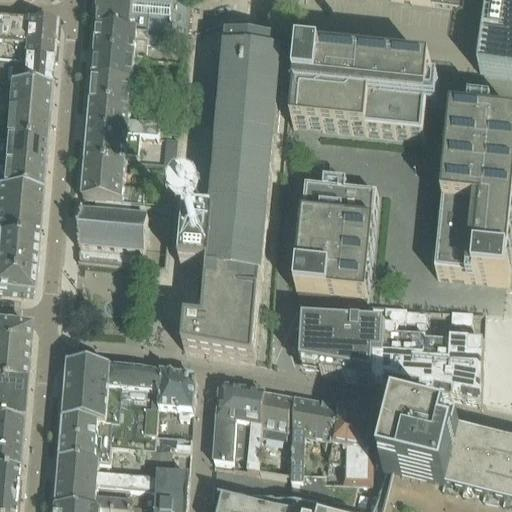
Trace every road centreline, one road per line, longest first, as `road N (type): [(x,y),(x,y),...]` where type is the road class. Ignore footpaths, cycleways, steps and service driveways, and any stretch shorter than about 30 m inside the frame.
road 1 (residential): [(210,375),(511,439)]
road 2 (residential): [(76,16),(50,320)]
road 3 (residential): [(210,375),(48,354)]
road 4 (residential): [(48,354),(35,511)]
road 5 (residential): [(201,511),(210,375)]
